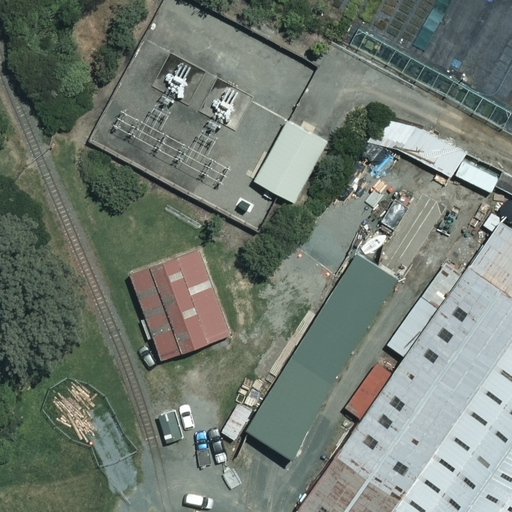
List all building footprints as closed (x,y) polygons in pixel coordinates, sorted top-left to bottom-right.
[(283,115),(251,181),(297,204),(329,138),(283,115)] [(511,331),(511,229),(497,218),(292,508),(297,511),(386,511),(510,334),(511,331)] [(230,330),(199,244),(129,270),(160,355),(230,330)] [(327,381),(395,274),(388,270),(369,258),(354,249),(288,355),(242,428),(262,441),(280,452),(289,458),(327,381)] [(511,511),(511,335),(510,334),(386,511),(511,511)] [(250,409),(236,401),(219,430),(233,438),(250,409)]
